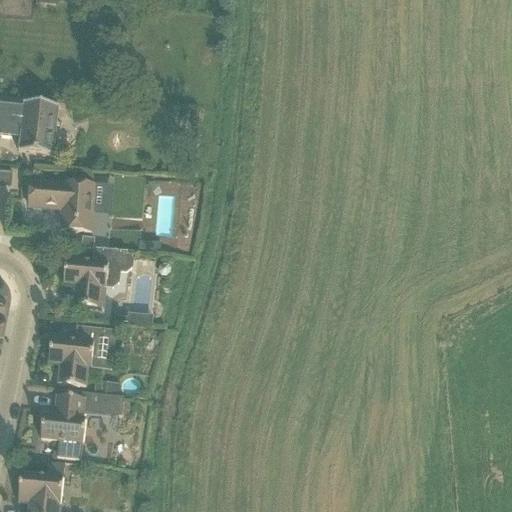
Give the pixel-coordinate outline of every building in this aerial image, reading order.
[(23,109),(0,106),(0,130),(20,133),(18,153),(54,156),(59,108),(24,104),(23,109)] [(178,119),(184,125),(190,120),(183,113),(178,119)] [(0,173),(0,185),(11,186),(12,174),(0,173)] [(63,212),(61,232),(92,234),(95,188),(65,186),(65,188),(32,185),(30,209),(63,212)] [(81,251),(94,252),(94,251),(95,240),(82,239),(81,251)] [(161,245),(139,243),(138,255),(160,257),(161,245)] [(93,265),(66,262),(64,286),(75,287),(73,308),(101,311),(103,290),(106,291),(107,275),(120,276),(126,276),(133,272),(133,263),(127,255),(94,251),(94,252),(93,265)] [(153,318),(127,316),(127,319),(121,318),(121,328),(126,328),(152,331),(153,318)] [(86,390),(88,371),(112,374),(117,334),(76,330),(75,344),(52,341),(49,365),(61,367),(58,387),(86,390)] [(103,387),(101,397),(119,399),(121,386),(103,384),(103,387)] [(82,396),(82,402),(57,399),(55,419),(44,418),(41,442),(58,444),(57,461),(81,463),(82,447),(85,422),(82,422),(83,416),(122,420),(124,400),(119,399),(101,397),(94,397),(82,396)] [(30,502),(29,511),(60,511),(64,481),(63,481),(64,466),(49,464),(47,479),(21,477),(19,501),(30,502)]
